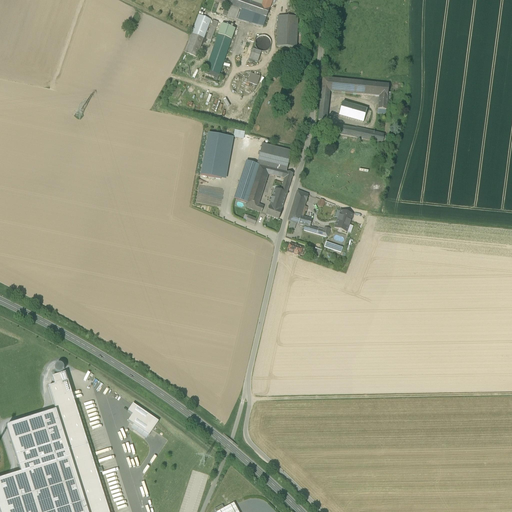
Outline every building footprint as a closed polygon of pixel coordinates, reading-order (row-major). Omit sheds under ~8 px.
[(263,28),(272,0),(263,0),(262,6),(244,0),(243,0),(232,0),(230,7),(227,18),(263,28)] [(185,53),(196,58),(210,20),(199,16),(185,53)] [(276,47),(296,48),(298,18),(278,17),(276,47)] [(206,40),(211,41),(218,23),(213,21),(206,40)] [(206,70),(207,70),(205,74),(214,78),(214,80),(217,81),(219,75),(231,40),(235,30),(221,25),(218,35),(206,70)] [(255,43),(255,46),(256,49),(259,51),(261,52),(262,52),(265,52),(268,51),(270,48),(271,45),(271,42),(270,39),(267,37),(264,36),(261,36),(258,38),(256,40),(255,43)] [(261,52),(259,51),(252,49),(248,60),(257,63),(261,52)] [(260,77),(250,74),(247,82),(257,86),(260,77)] [(318,121),(326,122),(329,92),(379,97),(377,114),(386,115),(387,102),(388,92),(389,85),(375,84),(322,79),(318,121)] [(339,117),(363,124),(367,110),(342,103),(339,117)] [(365,140),(383,144),(384,135),(357,129),(354,130),(337,126),(335,134),(339,135),(365,140)] [(245,133),(235,131),(233,138),(243,140),(245,133)] [(229,138),(208,134),(201,176),(221,179),(229,138)] [(233,138),(229,138),(221,179),(226,180),(233,138)] [(262,145),(257,165),(259,166),(286,173),(291,152),(262,145)] [(234,199),(247,203),(259,166),(257,165),(246,162),(234,199)] [(284,179),(280,192),(287,194),(293,174),(286,173),(259,166),(247,203),(245,207),(261,213),(263,207),(258,205),(268,175),(284,179)] [(281,212),(287,194),(280,192),(275,189),(269,207),(281,212)] [(297,191),(295,198),(306,202),(308,196),(297,191)] [(304,207),(305,206),(294,202),(288,221),(290,222),(296,224),(305,226),(304,231),(324,237),(325,233),(328,234),(330,230),(325,228),(324,231),(309,227),(311,221),(311,220),(303,218),(301,217),(303,210),(305,211),(306,211),(307,208),(304,207)] [(266,216),(278,220),(281,212),(269,207),(266,216)] [(337,219),(350,224),(353,215),(341,211),(337,219)] [(248,223),(254,226),(257,220),(251,217),(248,223)] [(350,224),(337,219),(334,228),(347,233),(350,224)] [(324,247),(341,253),(342,249),(326,243),(324,247)] [(287,252),(300,257),(303,248),(290,244),(287,252)] [(56,366),(54,370),(56,373),(59,374),(62,373),(64,369),(62,366),(59,365),(56,366)] [(48,388),(56,412),(87,511),(108,511),(97,474),(96,470),(65,374),(52,378),(55,386),(48,388)] [(132,415),(128,422),(133,425),(149,436),(153,431),(158,422),(133,405),(128,412),(132,415)] [(0,481),(0,511),(87,511),(56,412),(7,428),(21,475),(0,481)] [(133,425),(130,429),(146,440),(149,436),(133,425)]
